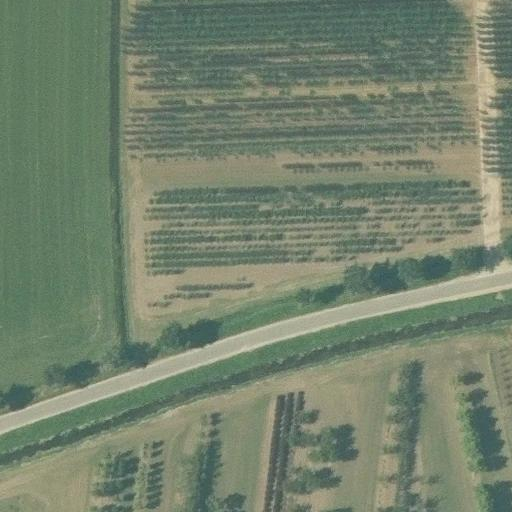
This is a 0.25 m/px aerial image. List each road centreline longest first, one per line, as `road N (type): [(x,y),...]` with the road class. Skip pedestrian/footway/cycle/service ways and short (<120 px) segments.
road 1 (unclassified): [(0,426),(254,339),(511,279)]
road 2 (track): [(483,0),(493,283)]
